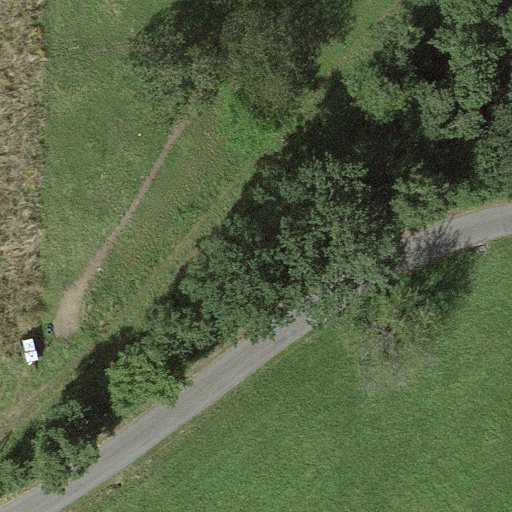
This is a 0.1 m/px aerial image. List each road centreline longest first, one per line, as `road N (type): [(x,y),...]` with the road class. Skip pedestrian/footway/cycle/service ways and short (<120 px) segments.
road 1 (track): [(21,511),(304,311),(411,251),(511,220)]
road 2 (track): [(0,398),(323,60),(397,0)]
